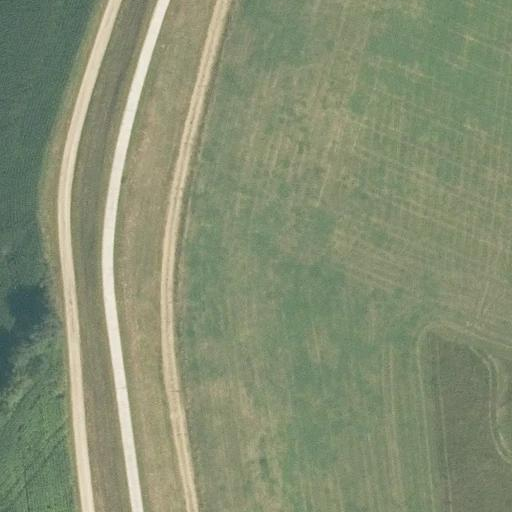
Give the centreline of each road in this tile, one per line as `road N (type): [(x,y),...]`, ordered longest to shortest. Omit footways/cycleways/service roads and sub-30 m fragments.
road 1 (track): [(223,0),(170,211),(167,317),(193,511)]
road 2 (track): [(89,511),(63,175),(114,0)]
